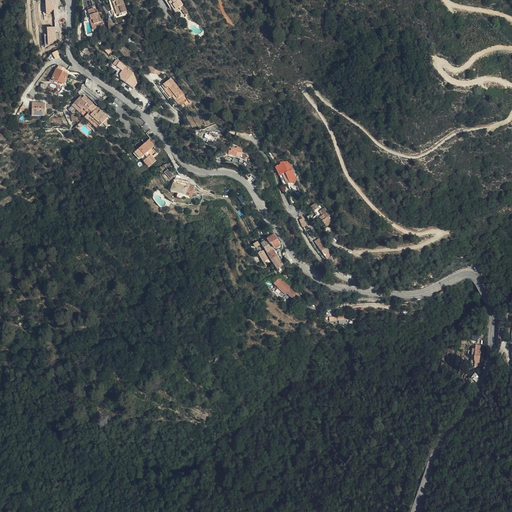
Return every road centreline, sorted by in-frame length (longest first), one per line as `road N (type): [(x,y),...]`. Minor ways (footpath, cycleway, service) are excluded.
road 1 (tertiary): [(66,0),(76,65),(135,108),(191,169),(242,179),(312,276),(402,294),(466,273),(477,278),(492,316),(485,381),(432,458),(414,511)]
road 2 (track): [(292,212),(351,252),(418,246),(441,234),(410,233),(369,205),(304,85),(387,151),(407,157),(511,115)]
road 3 (track): [(511,86),(490,78),(462,84),(438,68),(511,49)]
